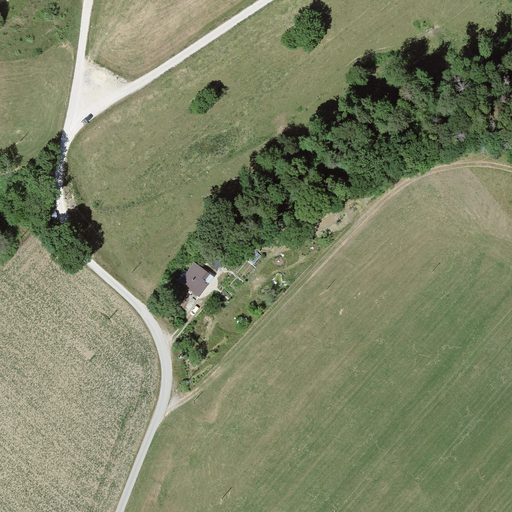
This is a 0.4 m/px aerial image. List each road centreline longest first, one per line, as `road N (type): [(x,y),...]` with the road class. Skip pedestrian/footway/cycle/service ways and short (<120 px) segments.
road 1 (unclassified): [(118,511),(157,400),(154,348),(134,311),(70,244)]
road 2 (track): [(70,244),(58,195),(90,0)]
road 3 (track): [(269,0),(65,138)]
